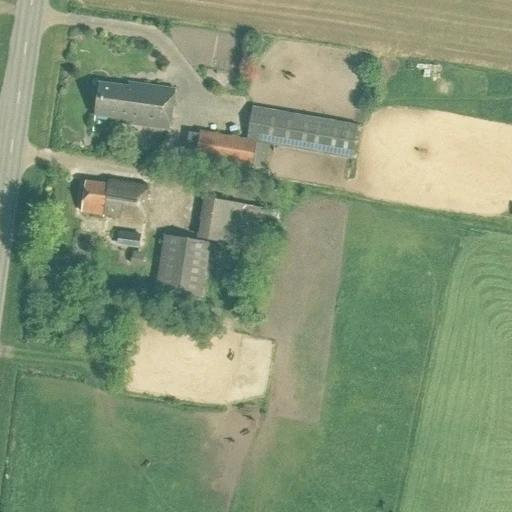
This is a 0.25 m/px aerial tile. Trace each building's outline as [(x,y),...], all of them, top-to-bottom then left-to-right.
[(443,82),(442,94),(469,97),(471,86),(443,82)] [(127,86),(98,83),(93,118),(111,119),(111,125),(155,131),(169,132),(174,88),(161,86),(129,84),(127,86)] [(351,161),(358,126),(252,107),(246,140),(200,132),(196,159),(265,172),(269,147),(351,161)] [(128,148),(130,136),(108,133),(107,145),(128,148)] [(149,187),(108,181),(108,186),(86,183),(82,214),(103,217),(103,216),(111,217),(111,219),(144,223),(149,187)] [(264,244),(269,218),(286,221),(288,207),(218,196),(212,235),(264,244)] [(139,250),(141,236),(112,232),(110,246),(139,250)] [(201,300),(211,244),(164,236),(155,292),(201,300)] [(133,251),(131,264),(139,266),(141,253),(133,251)]
